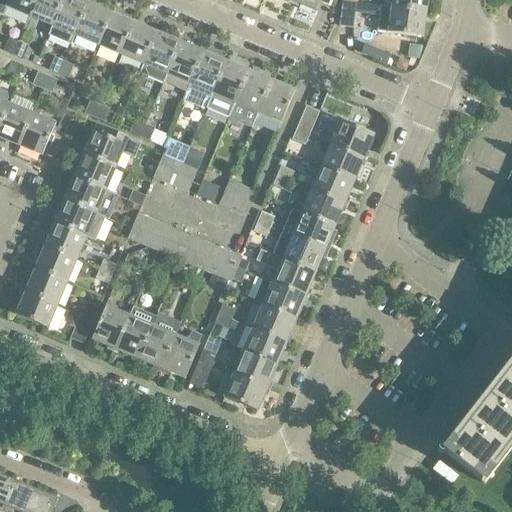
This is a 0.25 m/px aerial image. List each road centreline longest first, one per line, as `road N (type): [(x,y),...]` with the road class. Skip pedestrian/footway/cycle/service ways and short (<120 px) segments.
road 1 (residential): [(280,460),(435,108)]
road 2 (residential): [(280,460),(0,341)]
road 3 (residential): [(435,108),(177,0)]
road 4 (residential): [(102,511),(91,493),(0,455)]
